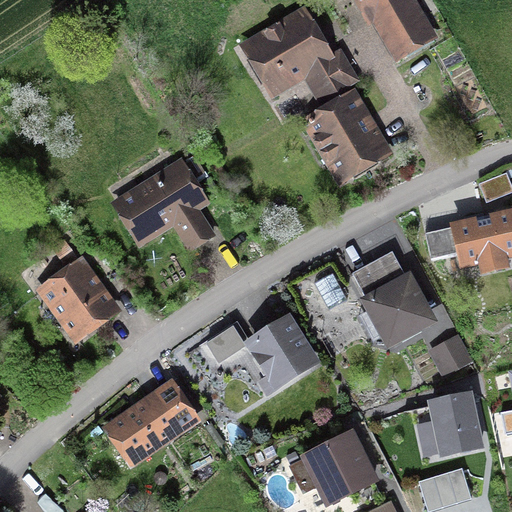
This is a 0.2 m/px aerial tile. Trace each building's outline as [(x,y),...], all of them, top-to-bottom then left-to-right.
[(352,0),(397,73),(442,46),(417,5),(424,0),(423,0),(352,0)] [(314,120),(357,95),(366,90),(343,51),(333,57),(304,7),(235,48),(271,110),(299,94),(314,120)] [(339,194),(396,161),(357,95),(314,120),(300,128),(339,194)] [(180,163),(107,207),(137,256),(173,235),(186,257),(213,240),(197,213),(206,207),(180,163)] [(485,200),(511,190),(511,187),(506,172),(478,182),(485,200)] [(511,212),(511,207),(446,223),(458,268),(477,263),(479,274),(506,267),(504,257),(511,255),(511,212)] [(352,279),(394,352),(437,327),(395,254),(352,279)] [(84,263),(36,296),(73,351),(121,318),(84,263)] [(246,346),(273,392),(321,363),(291,313),(243,341),(246,346)] [(246,346),(243,341),(233,326),(206,343),(219,364),(246,346)] [(425,353),(441,379),(470,361),(455,335),(425,353)] [(164,390),(100,432),(130,477),(194,435),(164,390)] [(483,451),(471,394),(431,401),(442,458),(483,451)] [(349,429),(299,456),(327,507),(377,480),(349,429)] [(461,469),(419,481),(428,511),(471,499),(461,469)] [(394,511),(391,503),(368,511),(394,511)]
